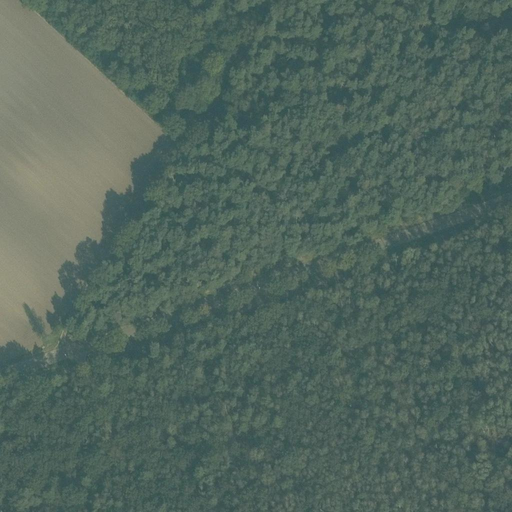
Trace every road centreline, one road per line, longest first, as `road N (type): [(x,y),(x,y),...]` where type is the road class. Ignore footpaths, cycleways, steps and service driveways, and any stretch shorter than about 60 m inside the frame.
road 1 (tertiary): [(0,376),(511,200)]
road 2 (track): [(58,356),(66,328),(283,0)]
road 3 (track): [(77,350),(138,511)]
